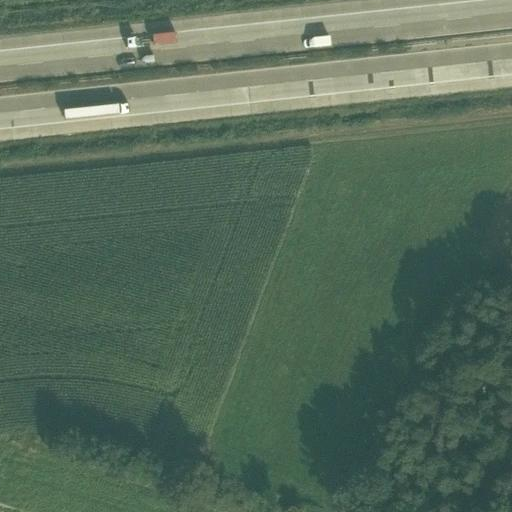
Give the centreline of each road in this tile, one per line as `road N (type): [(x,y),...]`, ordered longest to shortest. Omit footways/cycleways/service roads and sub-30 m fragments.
road 1 (motorway): [(511,13),(0,67)]
road 2 (track): [(511,120),(0,174)]
road 3 (motorway): [(0,115),(511,61)]
